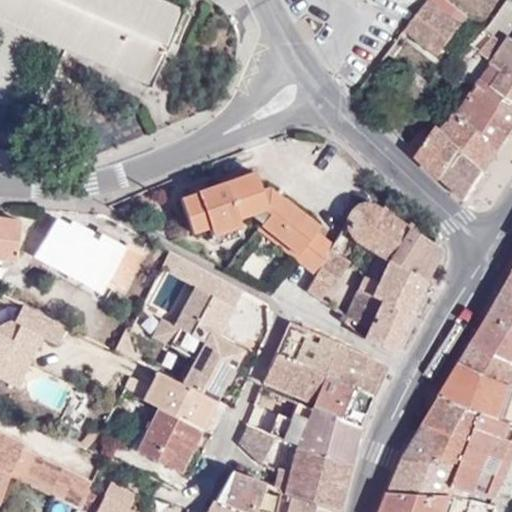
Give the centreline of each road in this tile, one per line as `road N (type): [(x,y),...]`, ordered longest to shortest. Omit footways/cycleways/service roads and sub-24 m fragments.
road 1 (residential): [(194,511),(285,304),(421,374)]
road 2 (tertiary): [(0,182),(90,183),(150,167),(319,87)]
road 3 (tertiary): [(490,250),(331,107),(319,87)]
road 4 (primary): [(361,511),(421,374)]
road 5 (primary): [(421,374),(490,250)]
